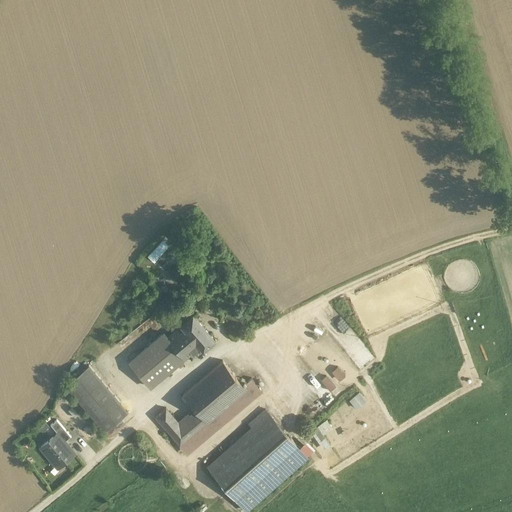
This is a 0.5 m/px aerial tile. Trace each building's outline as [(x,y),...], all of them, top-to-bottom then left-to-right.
[(175,280),(186,274),(181,264),(170,270),(175,280)] [(215,340),(193,315),(181,325),(186,331),(183,333),(179,336),(194,354),(201,348),(203,350),(215,340)] [(164,333),(130,362),(150,386),(184,358),(185,359),(190,354),(192,356),(194,354),(179,336),(183,333),(179,328),(168,337),(164,333)] [(223,360),(183,394),(196,409),(207,422),(247,388),(244,385),(223,360)] [(89,365),(66,384),(105,430),(128,411),(89,365)] [(321,379),(330,391),(337,386),(327,374),(321,379)] [(180,445),(179,446),(187,455),(262,391),(252,379),(244,385),(247,388),(207,422),(180,445)] [(359,391),(350,400),(358,409),(367,400),(359,391)] [(179,423),(166,408),(156,417),(180,445),(207,422),(196,409),(179,423)] [(252,427),(208,466),(246,510),(307,456),(266,409),(249,424),(252,427)] [(70,423),(63,415),(59,418),(66,426),(70,423)] [(71,437),(57,420),(50,425),(57,433),(58,433),(65,442),(71,437)] [(323,434),(333,428),(328,420),(311,431),(324,450),(331,445),(323,434)] [(65,442),(58,433),(57,433),(41,447),(52,461),(54,459),(60,467),(75,454),(65,442)]
